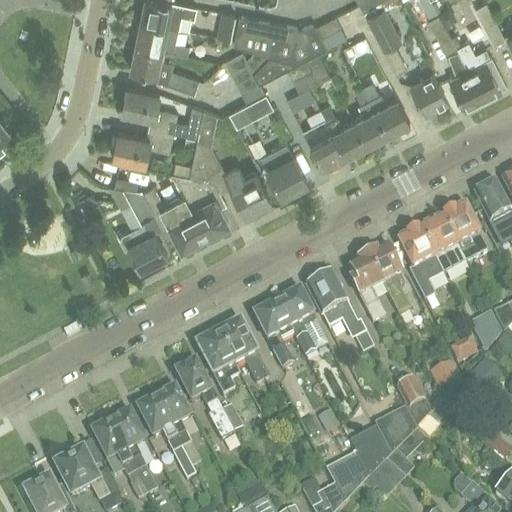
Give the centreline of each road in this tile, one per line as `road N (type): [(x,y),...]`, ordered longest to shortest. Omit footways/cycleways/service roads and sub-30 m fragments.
road 1 (unclassified): [(0,397),(511,129)]
road 2 (residential): [(61,154),(75,144),(103,17)]
